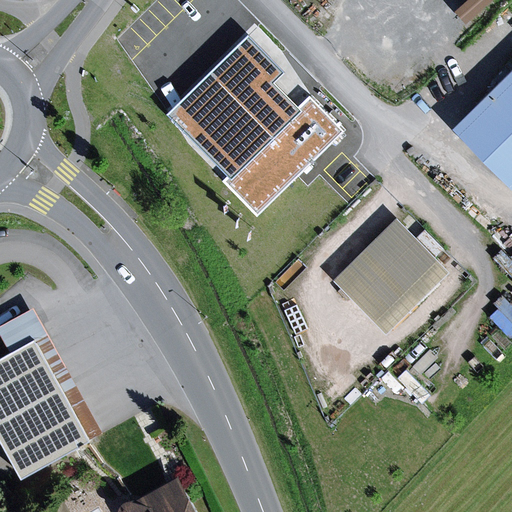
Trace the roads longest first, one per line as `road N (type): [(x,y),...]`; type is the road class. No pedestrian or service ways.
road 1 (primary): [(260,511),(162,291)]
road 2 (primary): [(162,291),(115,215),(24,131)]
road 3 (primary): [(0,188),(56,210),(162,291)]
road 4 (unknown): [(108,332),(56,259),(0,247)]
road 5 (residential): [(27,108),(91,0)]
